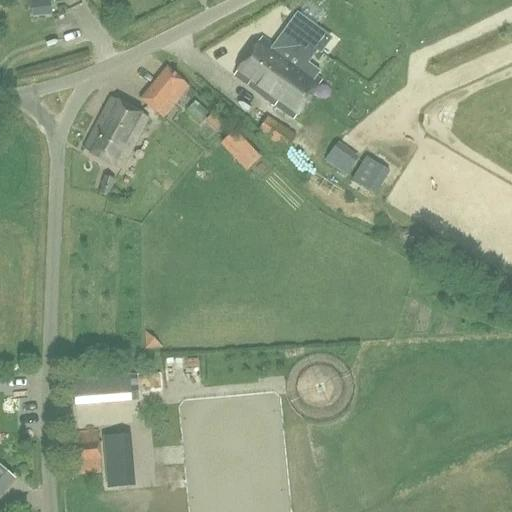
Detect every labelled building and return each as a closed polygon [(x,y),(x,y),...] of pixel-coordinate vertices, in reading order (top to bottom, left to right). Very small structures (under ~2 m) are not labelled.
[(262,37),(233,76),(248,87),(250,84),(253,87),(251,90),(294,120),(322,81),(316,77),(320,72),(307,63),(317,49),(320,52),(330,39),(297,15),(281,36),(284,37),(276,48),(262,37)] [(320,74),(348,94),(357,82),(329,61),(320,74)] [(160,116),(187,84),(166,67),(139,98),(160,116)] [(121,168),(148,116),(110,96),(82,148),(121,168)] [(285,151),(295,134),(267,115),(256,132),(285,151)] [(231,150),(241,140),(234,132),(224,142),(231,150)] [(324,160),(345,176),(358,158),(337,142),(324,160)] [(366,157),(351,181),(367,190),(381,166),(366,157)] [(108,195),(113,178),(103,175),(98,192),(108,195)] [(73,399),(130,395),(129,375),(72,379),(73,399)] [(76,475),(101,471),(97,428),(73,430),(76,475)] [(0,486),(11,474),(0,465),(0,486)]
